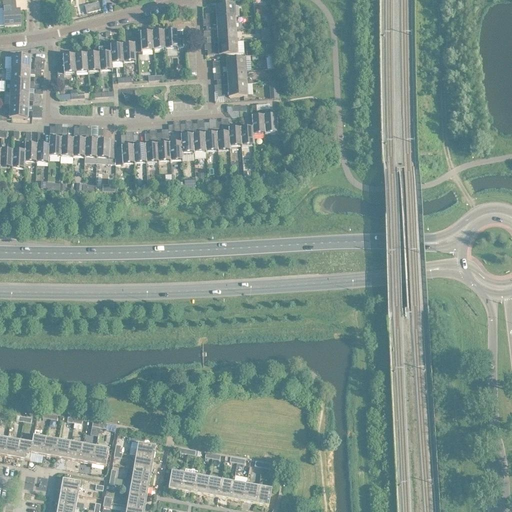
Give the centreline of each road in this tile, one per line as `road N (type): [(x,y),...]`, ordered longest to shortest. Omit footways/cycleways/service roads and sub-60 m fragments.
road 1 (secondary): [(0,288),(154,290),(424,270)]
road 2 (secondary): [(416,239),(0,249)]
road 3 (secondary): [(489,290),(497,511)]
road 4 (residential): [(47,123),(208,116)]
road 5 (residential): [(183,0),(50,38)]
